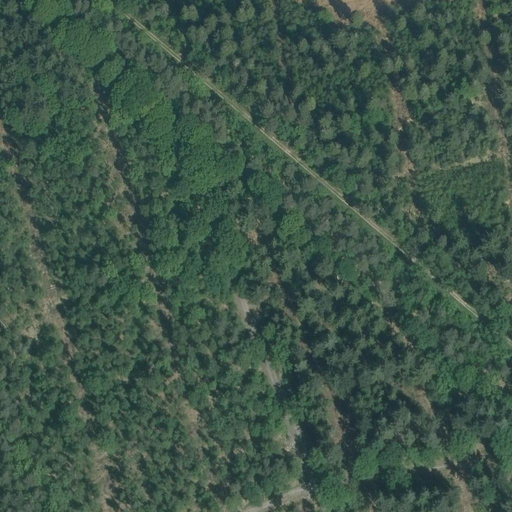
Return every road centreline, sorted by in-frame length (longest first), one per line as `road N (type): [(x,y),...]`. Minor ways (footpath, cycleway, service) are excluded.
road 1 (track): [(108,0),(511,347)]
road 2 (track): [(166,130),(314,494)]
road 3 (track): [(314,494),(511,466)]
road 4 (track): [(31,0),(166,130)]
